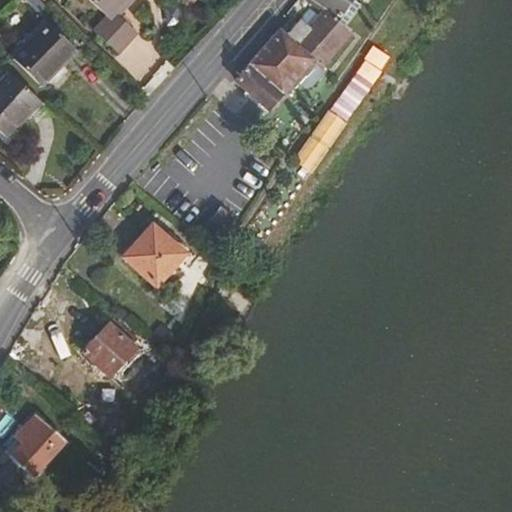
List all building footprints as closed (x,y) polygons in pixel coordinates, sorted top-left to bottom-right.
[(42,0),(30,0),(40,9),(46,4),(42,0)] [(91,0),(111,19),(129,0),(91,0)] [(311,0),(340,18),(352,0),(311,0)] [(128,6),(96,38),(116,59),(148,26),(128,6)] [(277,26),(232,78),(268,109),(300,73),(305,77),(316,65),(319,67),(347,35),(320,11),(304,28),(295,21),(285,33),(277,26)] [(41,15),(8,51),(40,83),(73,47),(41,15)] [(42,103),(13,75),(0,89),(0,130),(9,139),(42,103)] [(220,207),(201,233),(214,242),(233,216),(220,207)] [(150,227),(123,258),(160,292),(188,260),(150,227)] [(109,324),(81,354),(108,377),(135,347),(109,324)] [(10,459),(32,480),(63,445),(34,419),(15,440),(22,446),(10,459)]
